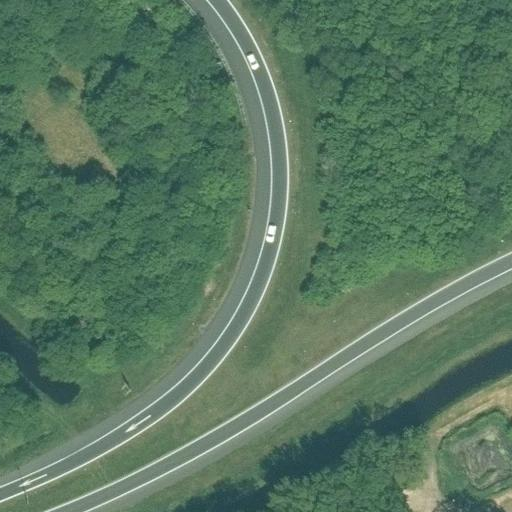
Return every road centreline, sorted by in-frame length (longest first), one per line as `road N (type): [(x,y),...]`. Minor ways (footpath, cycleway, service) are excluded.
road 1 (motorway): [(214,0),(258,72),(276,138),(276,215),(250,302),(173,399),(87,455),(0,495)]
road 2 (motorway): [(71,511),(200,447),(511,262)]
